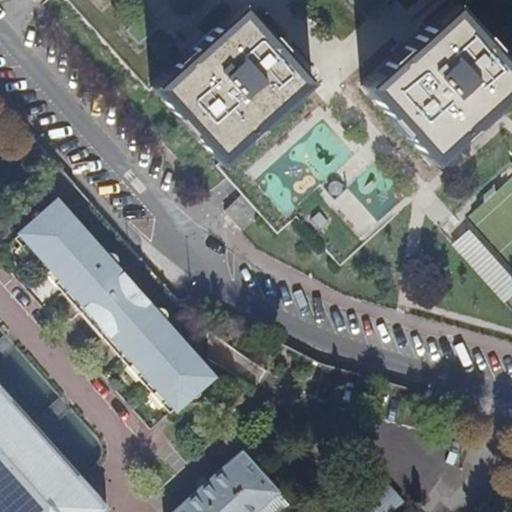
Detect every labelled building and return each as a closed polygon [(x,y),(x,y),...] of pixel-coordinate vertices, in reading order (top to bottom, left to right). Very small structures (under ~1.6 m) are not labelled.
[(403,50),(363,86),(431,162),(511,89),(511,68),(454,4),(423,32),(411,43),(403,50)] [(251,13),(244,5),(234,13),(206,38),(199,45),(186,57),(152,86),(221,163),(308,85),(312,82),(310,80),(251,13)] [(321,193),(358,236),(373,222),(337,180),(321,193)] [(225,209),(239,228),(256,216),(241,196),(225,209)] [(210,375),(162,323),(164,317),(162,311),(157,309),(150,311),(112,268),(114,263),(114,259),(112,255),(107,254),(102,256),(54,203),(42,213),(35,211),(32,212),(29,216),(31,222),(13,239),(63,294),(169,412),(187,396),(192,396),(196,394),(197,387),(210,375)] [(454,244),(505,300),(511,292),(511,278),(468,230),(454,244)] [(353,258),(355,235),(333,233),(331,257),(353,258)] [(101,511),(105,509),(0,391),(0,511),(101,511)] [(285,511),(290,508),(241,455),(178,511),(285,511)] [(388,511),(400,502),(369,467),(332,500),(342,511),(388,511)]
